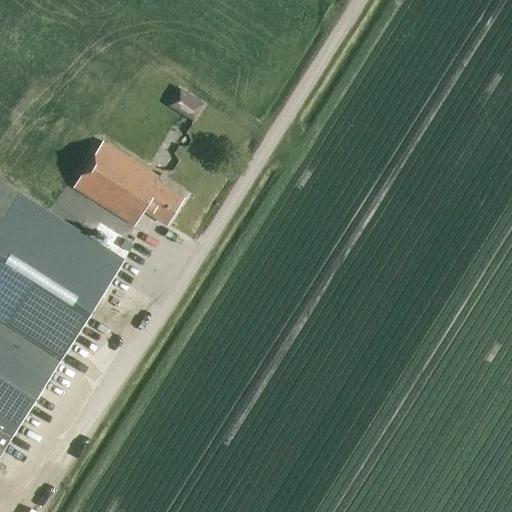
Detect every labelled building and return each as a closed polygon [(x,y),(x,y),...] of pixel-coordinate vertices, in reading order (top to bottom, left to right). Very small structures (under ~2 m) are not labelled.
[(180,88),(170,105),(194,121),(205,104),(180,88)] [(145,94),(135,112),(160,126),(170,108),(145,94)] [(165,225),(181,199),(156,183),(159,180),(101,143),(73,188),(134,226),(144,211),(165,225)] [(0,324),(58,362),(61,357),(63,354),(68,346),(112,277),(113,276),(119,267),(123,261),(21,196),(0,182),(0,324)] [(58,362),(0,324),(0,430),(12,438),(60,363),(58,362)] [(0,456),(11,439),(0,432),(0,456)]
